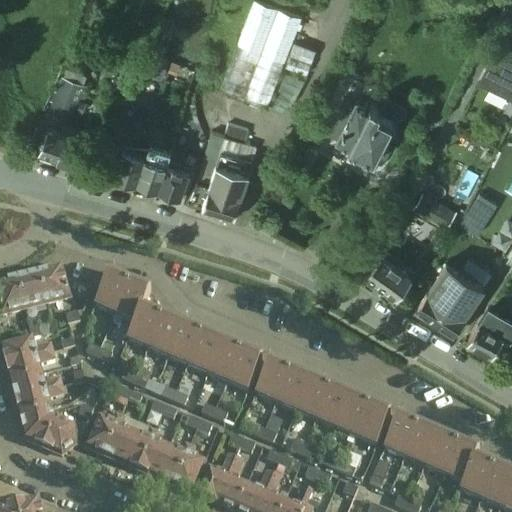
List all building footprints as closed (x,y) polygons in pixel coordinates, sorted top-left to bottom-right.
[(485,0),(502,8),(506,0),(485,0)] [(511,59),(493,50),(488,60),(491,61),(481,80),(508,93),(506,97),(511,100),(511,59)] [(45,114),(69,123),(73,111),(79,113),(84,102),(77,99),(83,85),(60,77),(45,114)] [(334,140),(371,159),(372,159),(393,119),(391,119),(392,116),(394,117),(398,118),(401,117),(403,114),(404,111),(403,108),(400,105),(387,98),(379,112),(377,111),(378,109),(378,108),(376,106),(375,105),(373,104),(371,104),(369,103),(367,106),(355,100),(353,103),(342,98),(325,130),(336,136),(334,140)] [(211,132),(189,206),(233,220),(239,200),(240,200),(248,175),(247,175),(256,148),(244,144),(248,130),(228,124),(224,136),(211,132)] [(38,154),(72,165),(80,139),(47,128),(38,154)] [(113,178),(135,185),(144,157),(122,150),(113,178)] [(135,185),(157,192),(166,164),(144,157),(135,185)] [(157,192),(179,199),(189,171),(166,164),(157,192)] [(412,208),(445,229),(456,212),(422,191),(412,208)] [(495,204),(479,193),(460,224),(477,234),(495,204)] [(363,277),(395,299),(411,276),(379,254),(363,277)] [(429,288),(466,312),(482,287),(467,277),(469,274),(463,270),(461,273),(445,263),(429,288)] [(38,277),(46,308),(68,302),(62,277),(60,271),(38,277)] [(94,310),(114,319),(129,285),(108,276),(94,310)] [(16,282),(24,313),(46,308),(38,277),(16,282)] [(0,315),(1,319),(24,313),(16,282),(0,286),(0,315)] [(114,319),(134,327),(142,310),(143,311),(150,294),(129,285),(114,319)] [(414,311),(451,335),(466,312),(429,288),(414,311)] [(487,304),(465,343),(490,357),(501,336),(505,338),(511,327),(507,325),(511,318),(487,304)] [(126,344),(147,353),(162,319),(143,311),(142,310),(134,327),(126,344)] [(64,319),(67,329),(79,325),(76,316),(64,319)] [(147,353),(167,361),(182,327),(162,319),(147,353)] [(27,331),(30,343),(40,340),(39,338),(54,334),(52,327),(37,331),(37,328),(27,331)] [(167,361),(187,370),(201,336),(182,327),(167,361)] [(187,370),(207,378),(221,344),(201,336),(187,370)] [(58,346),(60,354),(74,350),(72,342),(58,346)] [(0,350),(0,352),(4,369),(51,357),(49,349),(33,353),(31,343),(0,350)] [(207,378),(226,387),(241,353),(221,344),(207,378)] [(85,357),(96,362),(100,353),(89,348),(85,357)] [(96,362),(107,367),(111,358),(100,353),(96,362)] [(226,387),(247,396),(262,362),(241,353),(226,387)] [(4,369),(9,386),(40,378),(37,368),(53,364),(51,357),(4,369)] [(254,399),(275,408),(290,373),(269,365),(254,399)] [(275,408),(295,416),(310,382),(290,373),(275,408)] [(120,383),(132,388),(136,379),(124,374),(120,383)] [(9,386),(14,404),(60,391),(58,384),(42,388),(40,378),(9,386)] [(132,388),(143,393),(147,384),(136,379),(132,388)] [(89,389),(101,394),(105,385),(93,380),(89,389)] [(295,416),(315,424),(329,390),(310,382),(295,416)] [(315,424),(335,433),(349,399),(329,390),(315,424)] [(14,404),(18,421),(49,413),(47,403),(62,399),(60,391),(14,404)] [(115,400),(126,405),(130,396),(119,391),(115,400)] [(160,400),(172,405),(175,396),(164,391),(160,400)] [(126,405),(137,409),(141,400),(130,396),(126,405)] [(172,405),(183,410),(187,401),(175,396),(172,405)] [(335,433),(355,441),(369,407),(349,399),(335,433)] [(149,414),(161,419),(165,410),(153,405),(149,414)] [(355,441),(375,450),(390,416),(369,407),(355,441)] [(200,417),(211,422),(215,413),(204,408),(200,417)] [(77,418),(88,423),(92,414),(81,409),(77,418)] [(161,419),(172,424),(176,415),(165,410),(161,419)] [(24,444),(42,452),(54,423),(51,422),(49,413),(18,421),(24,444)] [(211,422),(223,426),(226,418),(215,413),(211,422)] [(84,452),(102,459),(119,421),(114,419),(111,427),(97,421),(84,452)] [(383,453),(403,462),(418,428),(397,419),(383,453)] [(184,429),(196,434),(200,425),(188,420),(184,429)] [(102,459),(120,467),(133,436),(120,431),(123,423),(119,421),(102,459)] [(42,452),(60,459),(75,448),(72,431),(54,423),(42,452)] [(196,434),(207,439),(211,430),(200,425),(196,434)] [(403,462),(423,471),(438,436),(418,428),(403,462)] [(249,438),(260,442),(264,434),(253,429),(249,438)] [(120,467),(137,474),(154,436),(149,434),(146,442),(133,436),(120,467)] [(260,442),(272,447),(276,438),(264,434),(260,442)] [(137,474),(155,482),(168,451),(155,445),(158,438),(154,436),(137,474)] [(423,471),(443,479),(458,445),(438,436),(423,471)] [(227,448),(239,453),(243,443),(231,439),(227,448)] [(239,453),(250,457),(254,448),(243,443),(239,453)] [(443,479),(462,487),(463,488),(474,461),(475,461),(478,454),(458,445),(443,479)] [(289,455),(300,459),(304,450),(293,446),(289,455)] [(155,482),(172,489),(188,451),(184,449),(181,457),(168,451),(155,482)] [(300,459),(311,464),(315,455),(304,450),(300,459)] [(172,489),(190,497),(203,466),(190,460),(193,453),(188,451),(172,489)] [(266,464),(277,469),(281,460),(269,455),(266,464)] [(196,499),(215,507),(235,462),(227,459),(219,477),(207,472),(196,499)] [(277,469),(288,474),(292,465),(281,460),(277,469)] [(459,495),(480,503),(494,469),(475,461),(474,461),(463,488),(462,487),(459,495)] [(215,507),(226,511),(235,511),(246,489),(234,484),(242,465),(235,462),(215,507)] [(329,471),(340,476),(344,467),(332,463),(329,471)] [(340,476),(351,481),(355,472),(344,467),(340,476)] [(480,503),(500,511),(511,482),(511,476),(494,469),(480,503)] [(304,480),(315,485),(319,476),(308,471),(304,480)] [(235,511),(258,511),(273,478),(266,475),(258,494),(246,489),(235,511)] [(315,485),(327,490),(330,481),(319,476),(315,485)] [(258,511),(280,511),(284,505),(272,500),(280,481),(273,478),(258,511)] [(368,488),(379,493),(383,484),(372,479),(368,488)] [(511,511),(511,482),(500,511),(499,511),(511,511)] [(342,496),(353,501),(357,492),(345,487),(342,496)] [(280,511),(303,511),(305,510),(311,495),(304,492),(296,510),(284,505),(280,511)] [(393,509),(399,511),(405,511),(408,505),(397,501),(393,509)] [(15,508),(15,511),(39,511),(37,502),(15,508)]
